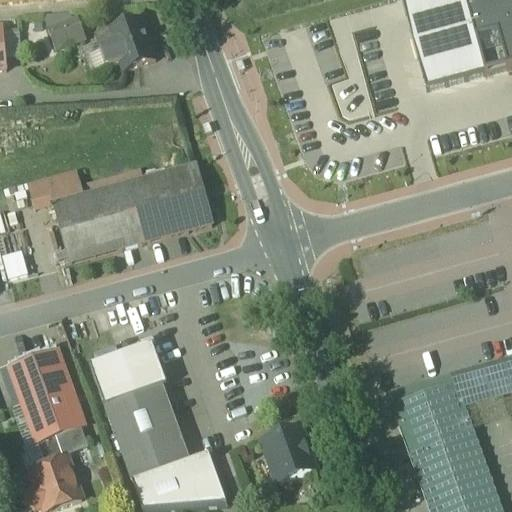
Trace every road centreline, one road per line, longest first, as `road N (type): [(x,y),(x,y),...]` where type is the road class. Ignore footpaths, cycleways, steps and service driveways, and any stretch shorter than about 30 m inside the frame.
road 1 (residential): [(282,250),(0,309)]
road 2 (tertiary): [(282,250),(375,511)]
road 3 (tertiary): [(186,0),(282,250)]
road 4 (residential): [(282,250),(511,186)]
